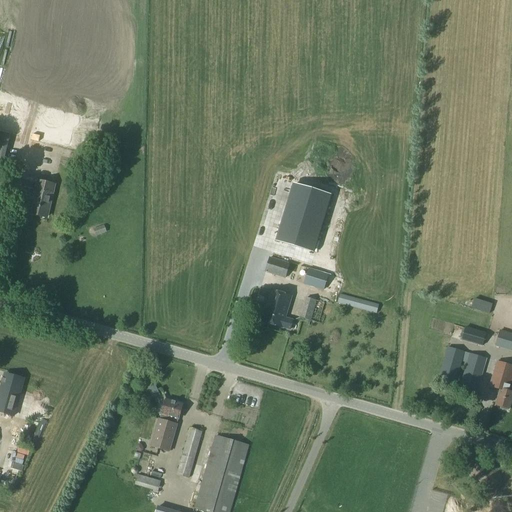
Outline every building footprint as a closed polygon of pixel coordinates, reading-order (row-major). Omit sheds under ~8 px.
[(28,0),(0,131),(0,133),(29,139),(58,0),(28,0)] [(102,53),(113,0),(71,0),(63,36),(69,37),(67,46),(102,53)] [(98,131),(113,62),(88,57),(69,148),(80,151),(83,135),(88,136),(89,129),(98,131)] [(0,133),(0,165),(5,166),(12,136),(0,133)] [(32,134),(30,141),(52,146),(54,139),(32,134)] [(37,181),(29,216),(46,220),(49,210),(54,186),(37,181)] [(313,252),(330,196),(293,185),(291,194),(279,232),(277,241),(288,244),(313,252)] [(107,233),(104,227),(93,231),(96,238),(107,233)] [(270,258),(265,272),(285,279),(289,264),(270,258)] [(323,290),(328,275),(309,269),(304,284),(323,290)] [(270,291),(261,322),(290,331),(293,321),(285,318),(291,298),(270,291)] [(340,295),(337,304),(377,315),(379,306),(340,295)] [(309,321),(315,301),(306,298),(304,304),(300,318),(309,321)] [(466,328),(461,342),(481,348),(486,334),(466,328)] [(511,334),(500,331),(495,348),(511,352),(511,334)] [(447,347),(438,379),(455,384),(459,373),(462,362),(465,353),(447,347)] [(469,354),(466,364),(463,374),(460,385),(478,391),(487,359),(469,354)] [(511,366),(496,362),(489,388),(500,391),(496,405),(495,406),(501,408),(500,409),(507,411),(507,410),(509,410),(511,397),(511,393),(508,392),(511,380),(511,366)] [(0,413),(13,417),(19,394),(17,393),(21,380),(6,376),(5,379),(2,378),(2,379),(3,379),(2,383),(1,383),(4,384),(3,389),(1,389),(0,391),(0,413)] [(24,397),(20,407),(44,416),(48,406),(24,397)] [(158,420),(150,447),(169,453),(176,426),(178,420),(179,420),(183,405),(165,400),(161,415),(160,421),(158,420)] [(190,429),(177,475),(188,478),(202,432),(190,429)] [(216,436),(195,508),(208,511),(229,511),(248,445),(216,436)] [(152,461),(155,451),(138,447),(136,457),(152,461)] [(161,483),(138,476),(135,486),(158,492),(161,483)]
